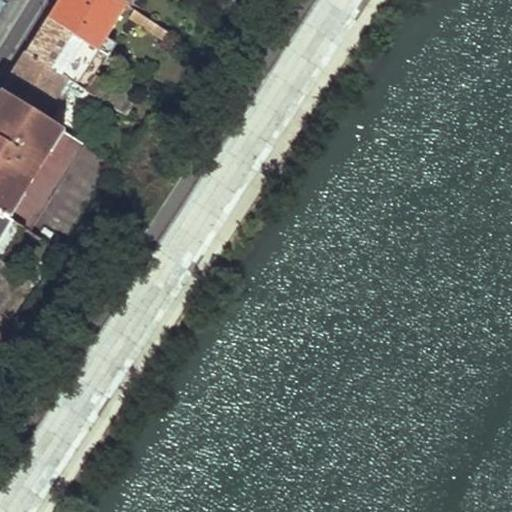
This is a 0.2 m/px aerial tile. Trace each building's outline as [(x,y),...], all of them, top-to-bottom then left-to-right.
[(103,40),(125,6),(116,0),(59,0),(47,19),(98,53),(105,57),(111,61),(115,55),(109,51),(112,46),(103,40)] [(171,36),(134,12),(129,19),(166,43),(171,36)] [(35,38),(25,55),(72,84),(127,119),(136,104),(93,76),(86,72),(98,53),(47,19),(35,38)] [(105,57),(98,53),(86,72),(93,76),(100,65),(105,57)] [(48,122),(72,84),(25,55),(13,74),(2,92),(48,122)] [(105,57),(100,65),(113,72),(117,65),(111,61),(105,57)] [(136,77),(143,81),(147,75),(140,71),(136,77)] [(0,95),(0,214),(7,220),(63,132),(48,122),(2,92),(0,95)] [(63,132),(7,220),(22,230),(29,234),(85,146),(63,132)] [(0,260),(0,261),(22,230),(7,220),(0,214),(0,260)]
